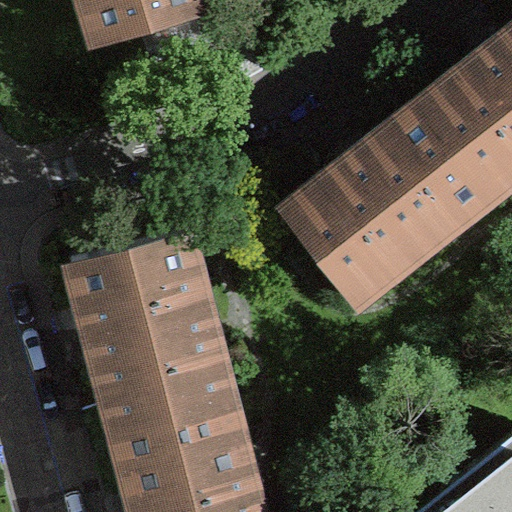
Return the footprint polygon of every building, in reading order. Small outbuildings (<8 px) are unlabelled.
[(86,0),(96,34),(189,7),(186,0),(86,0)] [(511,21),(485,43),(419,94),(493,188),(511,173),(511,21)] [(493,188),(419,94),(352,147),(283,201),(356,295),(390,268),(381,257),(452,202),(461,213),(493,188)] [(71,254),(71,255),(89,322),(115,421),(230,391),(220,352),(205,356),(182,270),(197,266),(186,224),(71,254)] [(230,391),(115,421),(134,494),(138,511),(245,511),(225,434),(240,430),(230,391)] [(511,511),(511,427),(417,503),(419,505),(420,505),(425,511),(511,511)]
